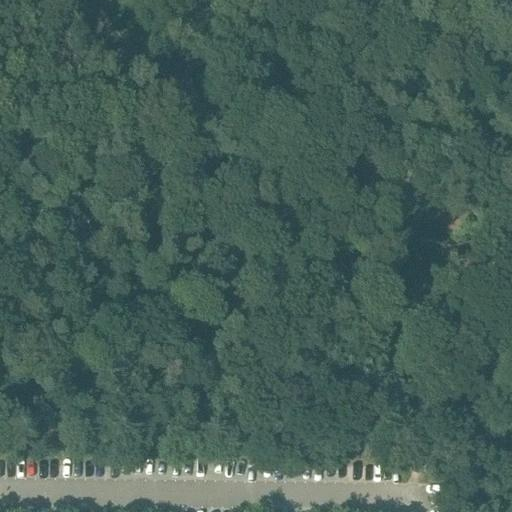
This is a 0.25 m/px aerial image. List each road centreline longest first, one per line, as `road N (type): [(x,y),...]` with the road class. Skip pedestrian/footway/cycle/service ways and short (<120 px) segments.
road 1 (track): [(92,0),(239,144),(420,398)]
road 2 (track): [(239,144),(0,207)]
